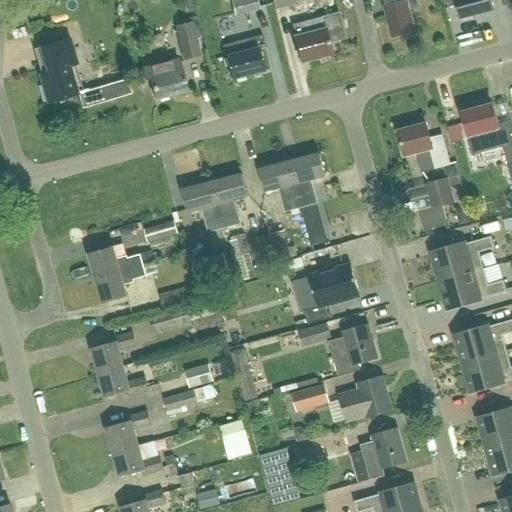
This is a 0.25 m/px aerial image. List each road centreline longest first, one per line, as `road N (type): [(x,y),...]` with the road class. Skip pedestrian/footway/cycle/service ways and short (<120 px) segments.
road 1 (residential): [(463,511),(345,93)]
road 2 (residential): [(21,180),(345,93)]
road 3 (residential): [(57,511),(7,325)]
road 4 (residential): [(7,325),(47,314),(52,304),(21,180)]
road 5 (residential): [(380,83),(511,48)]
